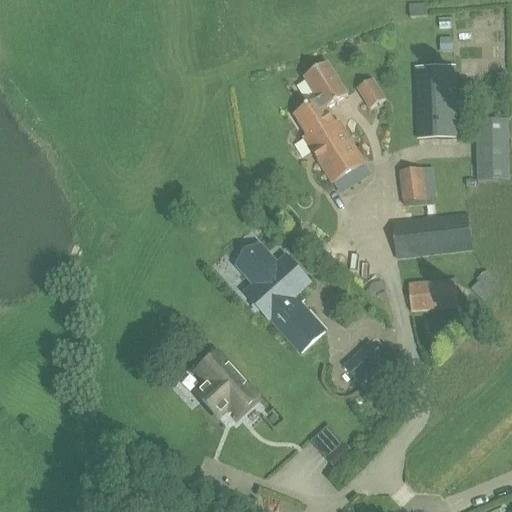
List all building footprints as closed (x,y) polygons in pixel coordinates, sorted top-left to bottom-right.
[(410,5),(410,19),(428,17),(427,4),(410,5)] [(451,20),(439,21),(439,29),(451,28),(451,20)] [(452,39),(440,39),(440,54),(452,54),(452,39)] [(303,139),(333,185),(366,164),(338,121),(334,123),(326,110),(348,97),(328,64),(310,75),(301,80),(315,104),(295,117),(308,137),(303,139)] [(415,69),(417,141),(458,140),(456,68),(415,69)] [(358,91),(371,111),(387,101),(374,81),(358,91)] [(476,122),(478,183),(511,182),(509,121),(476,122)] [(342,182),(348,196),(380,180),(373,166),(342,182)] [(400,173),(404,206),(427,204),(427,200),(436,199),(436,193),(437,193),(434,170),(400,173)] [(393,223),(397,261),(473,252),(468,215),(393,223)] [(272,321),(302,355),(325,333),(300,306),(304,303),(298,296),(312,284),(288,258),(287,259),(286,258),(279,264),(263,246),(236,268),(254,289),(247,296),(270,322),(272,321)] [(471,290),(484,304),(494,295),(492,294),(501,286),(488,271),(477,280),(479,283),(471,290)] [(409,285),(411,314),(460,309),(457,280),(409,285)] [(344,368),(360,387),(388,361),(371,342),(344,368)] [(196,394),(217,417),(228,408),(236,416),(255,398),(217,356),(212,351),(192,367),(197,374),(207,385),(196,394)] [(250,430),(272,414),(265,405),(243,421),(250,430)] [(338,438),(324,451),(342,470),(356,457),(338,438)] [(187,504),(207,511),(252,511),(255,503),(195,479),(195,480),(182,475),(171,504),(185,509),(187,504)]
